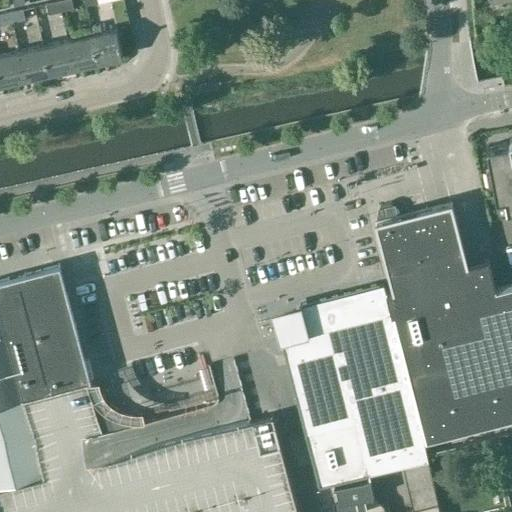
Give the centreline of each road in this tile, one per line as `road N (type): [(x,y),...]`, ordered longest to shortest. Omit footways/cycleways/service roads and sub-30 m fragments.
road 1 (residential): [(307,511),(282,409),(262,375),(203,174)]
road 2 (unclassified): [(203,174),(446,117)]
road 3 (unclassified): [(0,224),(203,174)]
road 4 (residential): [(142,84),(0,118)]
